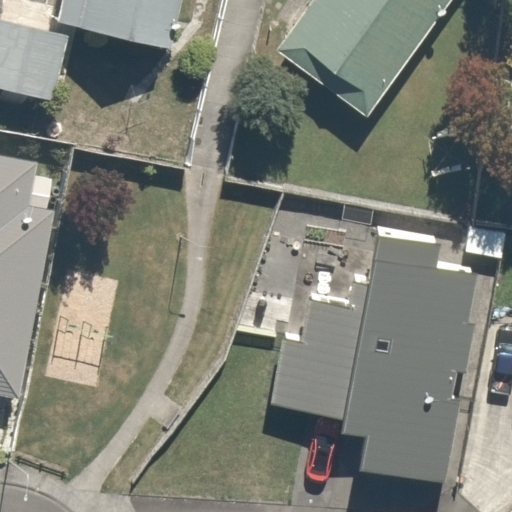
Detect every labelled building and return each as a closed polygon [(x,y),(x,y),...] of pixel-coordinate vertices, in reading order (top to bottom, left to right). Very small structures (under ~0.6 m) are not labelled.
[(159,0),(38,0),(36,11),(151,37),(159,0)] [(422,0),(300,0),(271,37),(347,96),(422,0)] [(0,92),(47,103),(64,28),(0,13),(0,92)] [(0,386),(6,387),(50,159),(0,149),(0,386)] [(363,210),(354,260),(272,314),(258,397),(362,416),(356,448),(441,463),(477,260),(431,251),(436,223),(363,210)]
